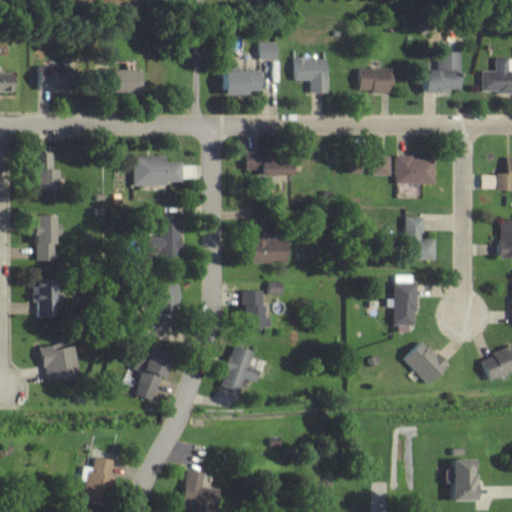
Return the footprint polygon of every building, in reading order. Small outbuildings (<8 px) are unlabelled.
[(258,58),(275,58),(275,41),(257,42),(258,58)] [(459,51),(436,51),(437,69),(418,69),(419,91),(454,90),(453,72),(459,72),(459,51)] [(480,70),(480,91),(511,90),(511,57),(494,58),(494,70),(480,70)] [(293,80),(309,80),(309,92),(324,92),(324,58),(293,58),(293,80)] [(238,61),(218,61),(218,92),(262,92),(262,70),(238,70),(238,61)] [(34,65),(34,90),(60,89),(60,65),(34,65)] [(356,68),(356,91),(389,90),(388,68),(356,68)] [(137,71),(103,70),(103,90),(136,91),(137,71)] [(0,89),(13,90),(12,72),(0,72),(0,89)] [(50,189),(49,152),(28,152),(29,189),(50,189)] [(289,174),(288,153),(243,154),(243,171),(254,170),(255,174),(289,174)] [(164,155),(131,155),(131,183),(181,183),(181,161),(164,161),(164,155)] [(371,175),(389,174),(388,155),(370,156),(371,175)] [(394,183),(433,183),(433,156),(394,157),(394,183)] [(495,189),(511,189),(511,156),(503,156),(503,172),(495,172),(495,189)] [(34,260),(51,260),(50,213),(28,214),(29,242),(34,242),(34,260)] [(402,259),(433,260),(434,239),(421,239),(421,217),(403,216),(402,259)] [(511,256),(511,218),(496,219),(497,257),(511,256)] [(179,221),(158,221),(158,236),(155,236),(155,263),(178,264),(179,221)] [(248,226),(249,262),(284,261),(283,238),(266,239),(266,225),(248,226)] [(391,306),(391,324),(414,324),(413,274),(392,274),(392,298),(385,298),(385,306),(391,306)] [(51,280),(31,280),(30,302),(35,302),(35,316),(54,316),(54,301),(51,301),(51,280)] [(281,281),(267,282),(267,294),(281,294),(281,281)] [(146,306),(176,307),(177,283),(147,282),(146,306)] [(259,290),(239,290),(238,327),(258,327),(259,290)] [(446,365),(421,338),(400,357),(425,384),(446,365)] [(38,348),(43,380),(77,375),(72,343),(38,348)] [(218,385),(240,392),(244,380),(253,382),(257,369),(247,366),(252,351),(230,344),(218,385)] [(477,358),(486,380),(511,368),(511,351),(509,345),(477,358)] [(151,400),(164,354),(136,346),(130,368),(140,371),(133,394),(151,400)] [(448,501),(475,500),(474,458),(447,459),(448,501)] [(110,461),(93,459),(92,471),(84,470),(81,500),(106,503),(110,461)] [(203,472),(185,469),(179,504),(215,510),(218,488),(201,486),(203,472)]
